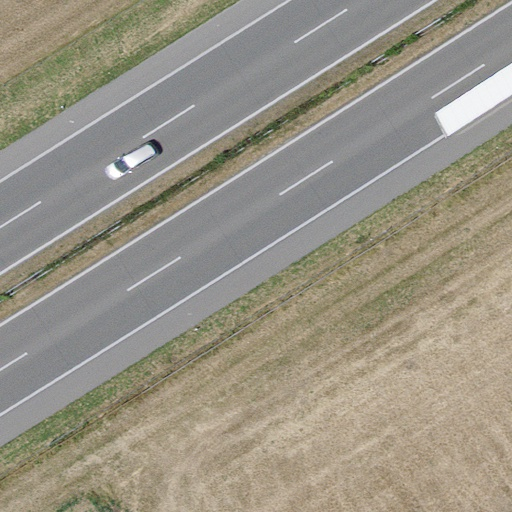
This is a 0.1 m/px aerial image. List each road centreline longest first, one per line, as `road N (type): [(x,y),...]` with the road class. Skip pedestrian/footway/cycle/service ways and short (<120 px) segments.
road 1 (motorway): [(0,370),(511,48)]
road 2 (motorway): [(363,0),(0,228)]
